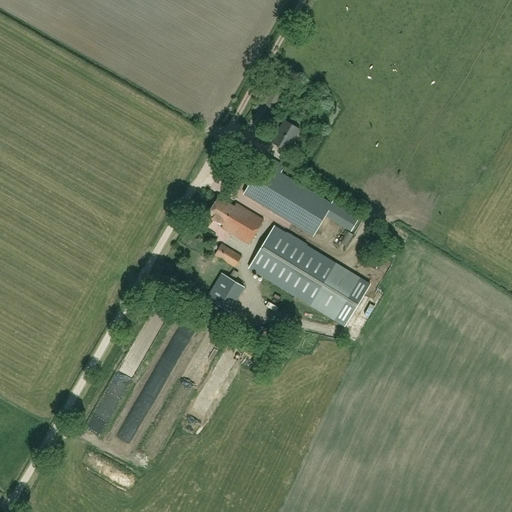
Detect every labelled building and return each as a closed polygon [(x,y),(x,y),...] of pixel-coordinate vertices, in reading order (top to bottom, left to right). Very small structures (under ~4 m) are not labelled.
[(267,125),(291,82),(279,76),(256,118),(267,125)] [(286,150),(300,129),(285,120),(272,142),(286,150)] [(313,235),(332,203),(264,161),(244,193),(313,235)] [(249,244),(264,219),(236,203),(234,206),(218,196),(207,215),(223,225),(221,228),(249,244)] [(360,278),(336,264),(274,226),(249,267),(334,320),(360,278)] [(343,242),(348,245),(355,234),(350,231),(343,242)] [(235,267),(242,256),(222,244),(215,255),(235,267)] [(230,312),(245,287),(222,273),(207,297),(230,312)] [(207,331),(180,388),(196,395),(222,338),(207,331)] [(138,373),(148,348),(136,342),(125,367),(138,373)] [(205,397),(217,402),(236,357),(224,352),(205,397)]
